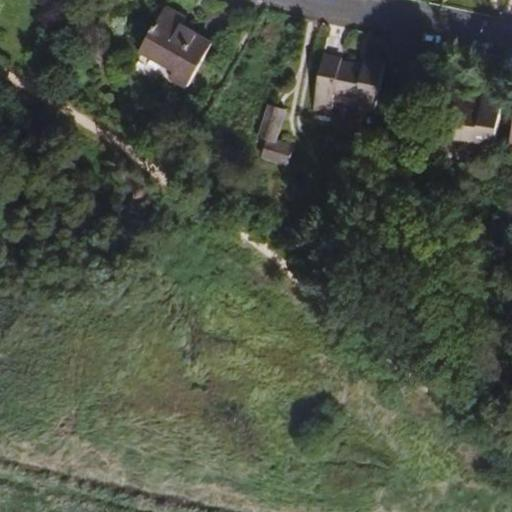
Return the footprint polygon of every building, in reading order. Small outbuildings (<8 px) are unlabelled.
[(187,19),(167,7),(142,50),(176,70),(172,77),(189,86),(213,44),(183,26),(187,19)] [(343,60),(324,57),(313,111),(332,115),(335,99),(357,104),(357,106),(377,110),(387,61),(366,58),(364,69),(342,64),(343,60)] [(492,160),(502,94),(484,91),(482,101),(470,100),(472,89),(447,85),(438,142),(462,146),(461,153),(475,155),(474,157),(485,159),(492,160)] [(268,104),(258,137),(269,141),(276,143),(287,110),(268,104)] [(294,149),(276,143),(269,141),(264,157),(289,165),(294,149)] [(462,146),(438,142),(437,149),(461,153),(462,146)] [(483,166),(491,167),(492,160),(485,159),(483,166)]
